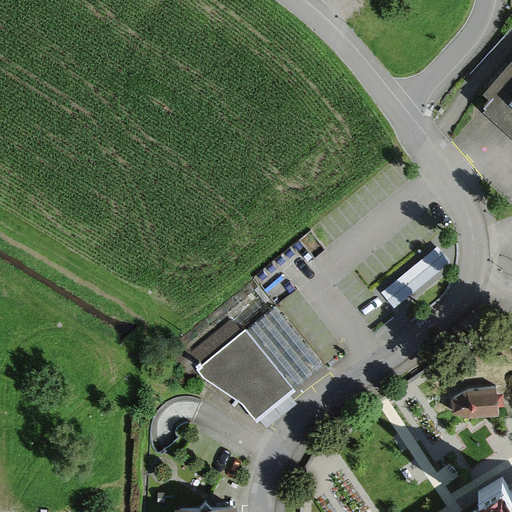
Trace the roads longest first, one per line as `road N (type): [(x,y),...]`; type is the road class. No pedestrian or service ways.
road 1 (residential): [(267,511),(288,447),(309,421),(453,312),(468,278)]
road 2 (residential): [(468,278),(472,235),(463,195),(400,109)]
road 3 (residential): [(400,109),(334,32),(290,0)]
road 4 (unclassified): [(400,109),(471,36),(482,0)]
